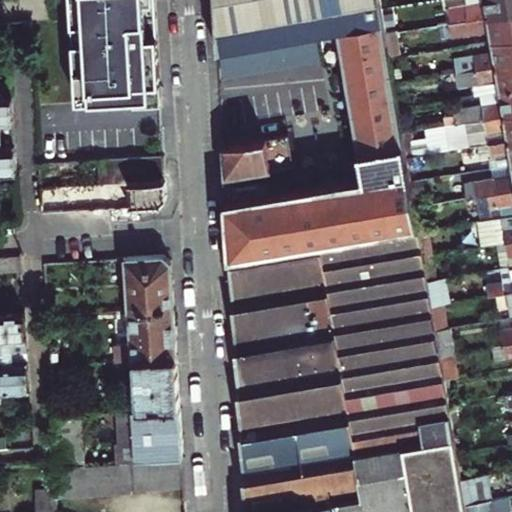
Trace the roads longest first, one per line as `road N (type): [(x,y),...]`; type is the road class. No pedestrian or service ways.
road 1 (residential): [(217,511),(196,219)]
road 2 (residential): [(30,230),(43,453)]
road 3 (residential): [(196,219),(184,0)]
road 4 (residential): [(23,40),(30,230)]
road 5 (residential): [(196,219),(30,230)]
